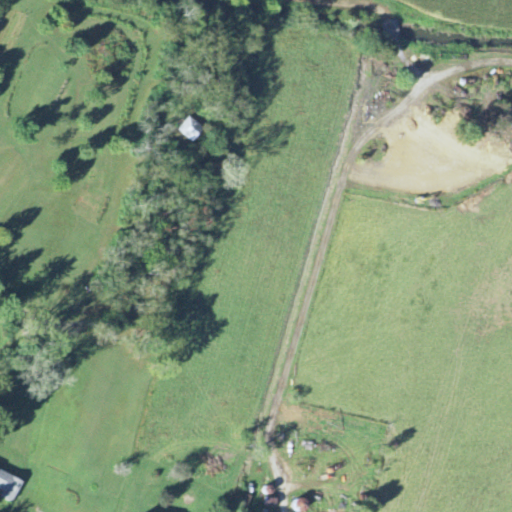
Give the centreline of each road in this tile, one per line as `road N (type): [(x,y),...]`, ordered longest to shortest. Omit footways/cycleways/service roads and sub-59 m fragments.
road 1 (track): [(424,87),(353,152),(270,421),(283,511)]
road 2 (track): [(511,62),(457,71),(424,87),(395,46),(390,21),(369,7),(317,0)]
